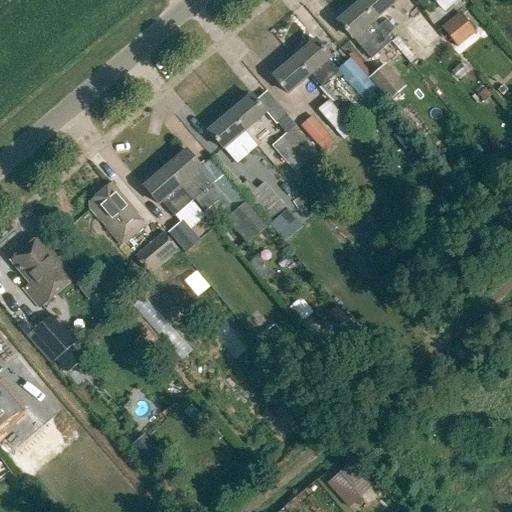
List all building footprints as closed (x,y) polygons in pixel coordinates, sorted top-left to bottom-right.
[(363,0),(359,4),(373,22),(395,3),(392,0),(363,0)] [(364,52),(371,61),(372,60),(392,43),(373,22),(359,4),(337,22),(352,40),(353,39),(364,52)] [(476,33),(460,14),(442,29),(457,48),(476,33)] [(422,42),(433,30),(417,15),(406,27),(422,42)] [(294,59),(309,77),(330,59),(315,41),(294,59)] [(273,77),(287,95),(309,77),(294,59),(273,77)] [(351,63),(338,74),(366,108),(380,97),(351,63)] [(382,66),(367,78),(388,103),(402,90),(382,66)] [(481,95),(486,102),(494,96),(489,89),(481,95)] [(230,114),(245,131),(265,114),(251,96),(230,114)] [(319,111),(344,142),(355,133),(331,102),(319,111)] [(208,133),(223,150),(245,131),(230,114),(208,133)] [(273,146),(297,174),(320,154),(296,127),(298,126),(289,116),(280,124),(288,133),(273,146)] [(338,143),(315,116),(302,127),(325,154),(338,143)] [(165,170),(193,202),(211,187),(198,171),(201,169),(186,151),(165,170)] [(161,203),(174,218),(193,202),(165,170),(143,188),(158,205),(161,203)] [(289,211),(264,184),(256,191),(248,181),(238,189),(271,227),(289,211)] [(111,185),(91,201),(96,207),(90,211),(100,221),(106,222),(107,223),(107,229),(122,247),(146,226),(111,185)] [(222,218),(244,243),(264,226),(243,201),(222,218)] [(181,219),(166,231),(183,253),(198,240),(181,219)] [(152,229),(125,251),(134,261),(160,239),(152,229)] [(162,238),(136,262),(147,275),(174,251),(162,238)] [(11,262),(30,285),(23,290),(39,309),(75,279),(59,260),(57,261),(38,239),(11,262)] [(90,301),(98,314),(109,307),(101,294),(90,301)] [(300,299),(286,310),(298,324),(312,312),(300,299)] [(75,343),(51,316),(33,332),(57,359),(75,343)] [(265,333),(273,342),(282,335),(274,325),(265,333)] [(68,349),(57,359),(55,361),(67,374),(80,363),(68,349)] [(162,454),(146,436),(133,446),(149,465),(162,454)] [(351,464),(327,486),(348,510),(373,489),(351,464)]
